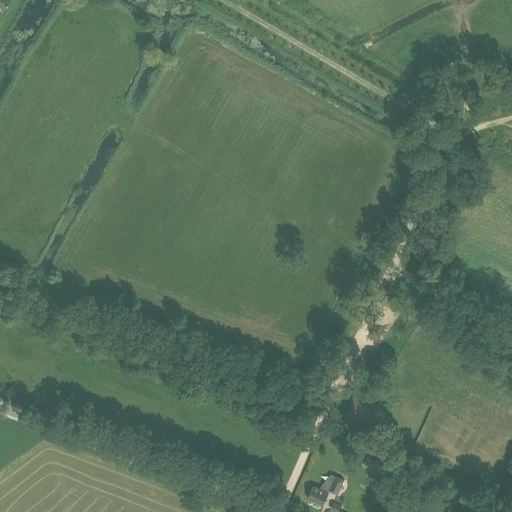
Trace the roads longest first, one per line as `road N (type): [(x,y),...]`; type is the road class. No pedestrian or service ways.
road 1 (unclassified): [(272,511),(0,408)]
road 2 (track): [(373,307),(455,141),(500,121)]
road 3 (track): [(278,511),(373,307)]
road 4 (track): [(373,307),(393,318),(364,372),(330,396)]
